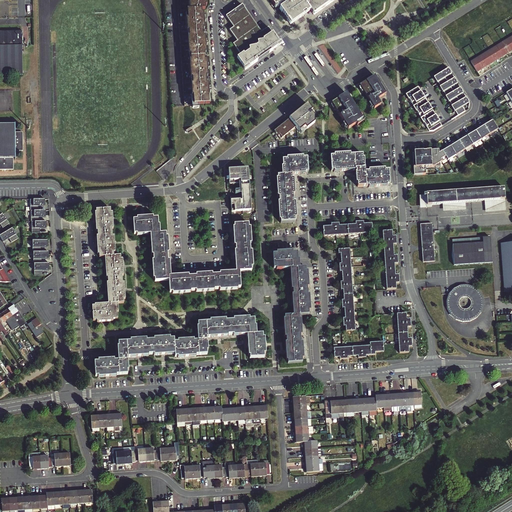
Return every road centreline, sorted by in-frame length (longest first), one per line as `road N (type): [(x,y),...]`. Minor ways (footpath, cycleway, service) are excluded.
road 1 (residential): [(94,476),(155,473),(186,493),(285,487),(278,380)]
road 2 (residential): [(401,201),(310,207),(326,312),(315,334),(319,377)]
road 3 (tertiary): [(70,395),(278,380)]
road 4 (residential): [(181,189),(317,83)]
road 5 (residential): [(401,201),(408,277),(434,368)]
road 6 (residential): [(63,199),(57,222),(65,328)]
road 7 (residential): [(183,206),(218,204),(221,257),(186,259)]
